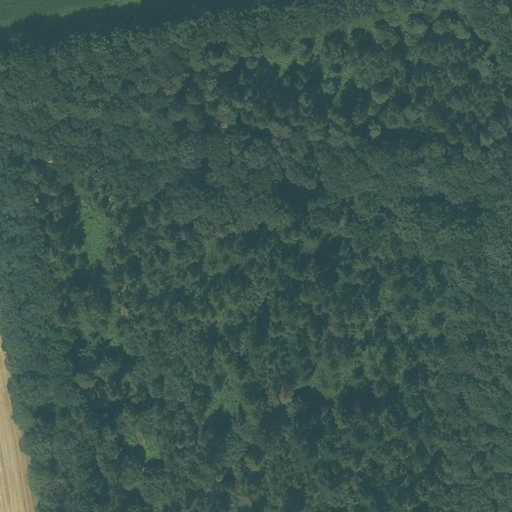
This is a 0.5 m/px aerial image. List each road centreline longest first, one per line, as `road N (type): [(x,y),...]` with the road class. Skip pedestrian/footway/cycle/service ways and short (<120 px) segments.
road 1 (unknown): [(40,125),(42,154),(119,178),(150,511)]
road 2 (unknown): [(119,178),(356,225),(511,234)]
